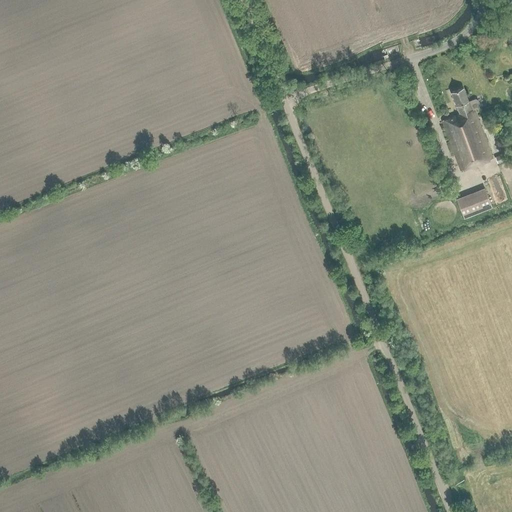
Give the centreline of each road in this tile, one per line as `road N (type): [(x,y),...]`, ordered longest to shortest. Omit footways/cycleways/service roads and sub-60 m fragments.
road 1 (unclassified): [(449,511),(285,97)]
road 2 (unclassified): [(285,97),(449,42),(466,31),(483,0)]
